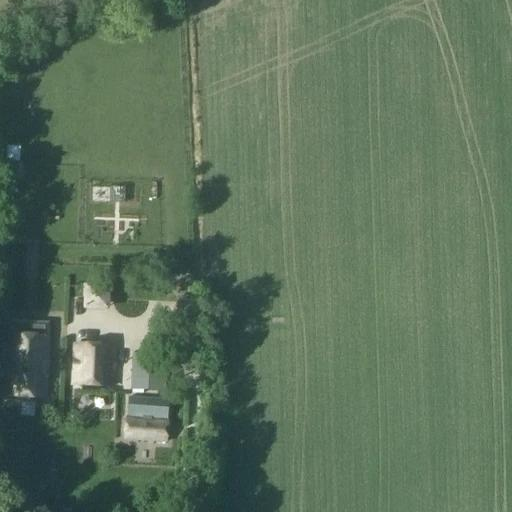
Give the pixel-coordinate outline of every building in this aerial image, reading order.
[(178,329),(199,327),(196,297),(176,298),(178,329)] [(47,340),(9,338),(7,397),(44,398),(47,340)] [(74,345),(72,386),(113,389),(114,347),(74,345)] [(132,355),(130,390),(166,392),(167,359),(132,355)] [(125,440),(165,443),(168,401),(129,398),(125,440)]
